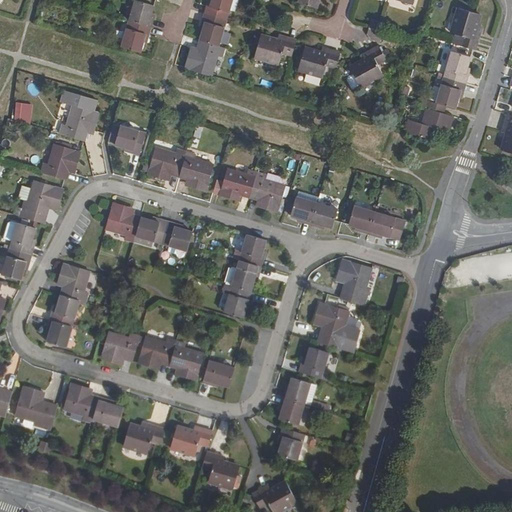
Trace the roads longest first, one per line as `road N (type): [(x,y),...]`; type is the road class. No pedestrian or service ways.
road 1 (residential): [(307,243),(260,399),(243,410),(222,409),(42,358),(25,345),(21,312),(85,193),(112,188)]
road 2 (residential): [(432,272),(365,511)]
road 3 (residential): [(511,18),(448,217)]
road 4 (residential): [(112,188),(307,243)]
road 5 (residential): [(307,243),(432,272)]
